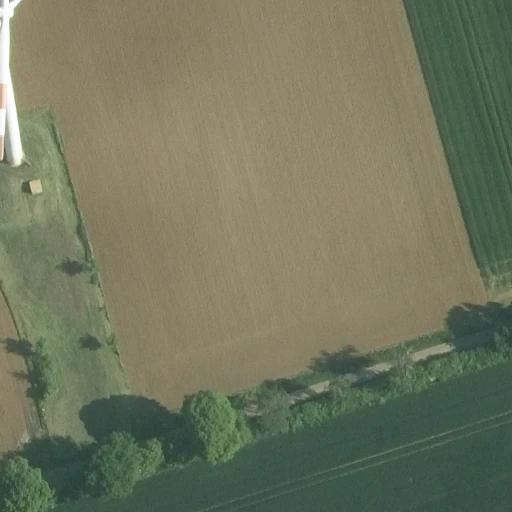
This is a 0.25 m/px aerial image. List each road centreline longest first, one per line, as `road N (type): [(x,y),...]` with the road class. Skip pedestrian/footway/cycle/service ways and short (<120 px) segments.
road 1 (residential): [(511,331),(0,496)]
road 2 (track): [(32,194),(134,453)]
